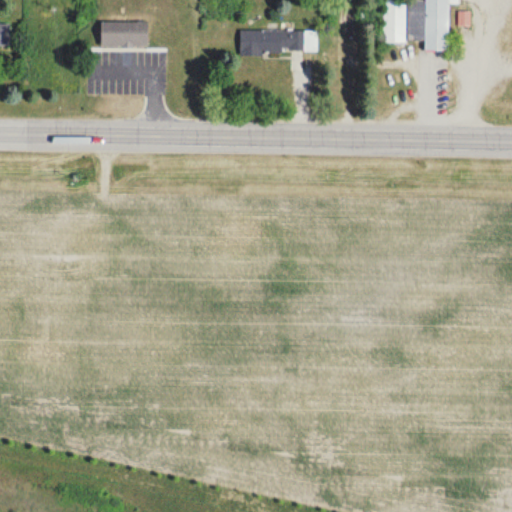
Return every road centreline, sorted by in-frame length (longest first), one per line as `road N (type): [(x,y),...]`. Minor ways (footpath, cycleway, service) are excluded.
road 1 (primary): [(0,131),(271,135)]
road 2 (primary): [(511,138),(271,135)]
